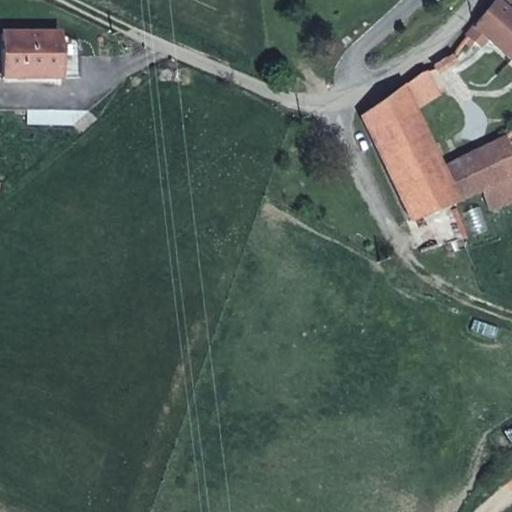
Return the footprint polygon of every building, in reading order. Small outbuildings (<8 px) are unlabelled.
[(511,62),(511,14),(497,0),(495,0),(474,26),(486,38),(511,62)] [(474,26),(467,37),(478,47),(486,38),(474,26)] [(0,33),(0,78),(59,78),(59,33),(0,33)] [(401,87),(411,110),(436,96),(424,72),(419,74),(401,87)] [(359,117),(406,221),(452,202),(437,168),(411,110),(401,87),(359,117)] [(87,111),(26,110),(26,125),(70,126),(87,111)] [(511,165),(504,135),(437,168),(452,202),(480,193),(487,212),(511,202),(511,165)]
